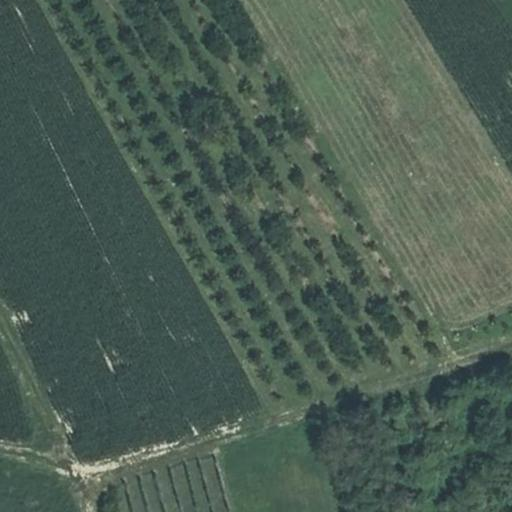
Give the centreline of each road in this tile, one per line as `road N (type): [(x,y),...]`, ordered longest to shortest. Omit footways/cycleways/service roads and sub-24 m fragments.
road 1 (track): [(511,341),(291,412),(71,465)]
road 2 (track): [(71,465),(0,301)]
